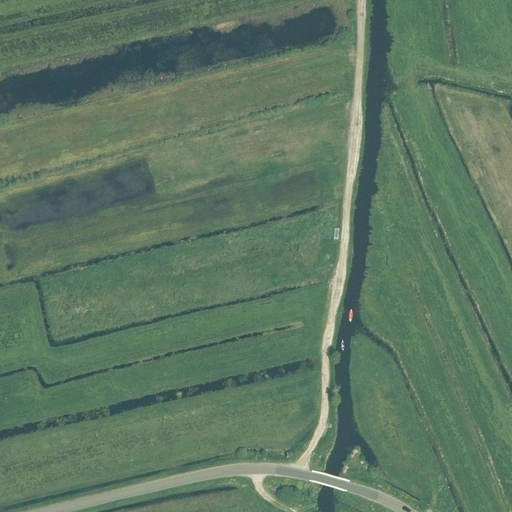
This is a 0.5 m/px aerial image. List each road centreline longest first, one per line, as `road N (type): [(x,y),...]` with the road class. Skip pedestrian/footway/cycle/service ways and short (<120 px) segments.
road 1 (track): [(297,474),(325,404),(362,0)]
road 2 (tertiary): [(53,511),(256,469),(359,491),(403,511)]
